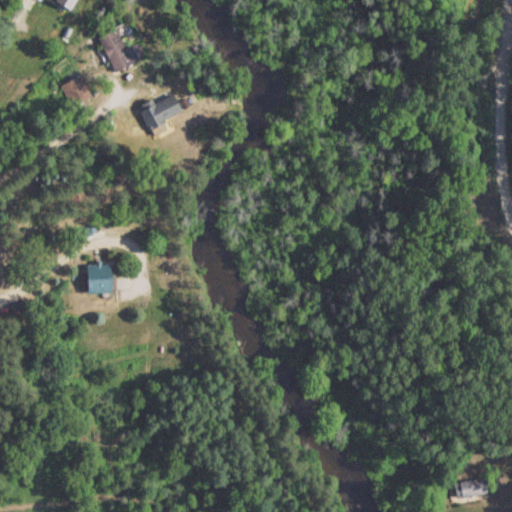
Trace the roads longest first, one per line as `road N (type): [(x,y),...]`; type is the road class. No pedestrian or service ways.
road 1 (residential): [(511,206),(494,121),(508,0)]
road 2 (residential): [(0,297),(95,240),(122,236),(142,260),(140,281)]
